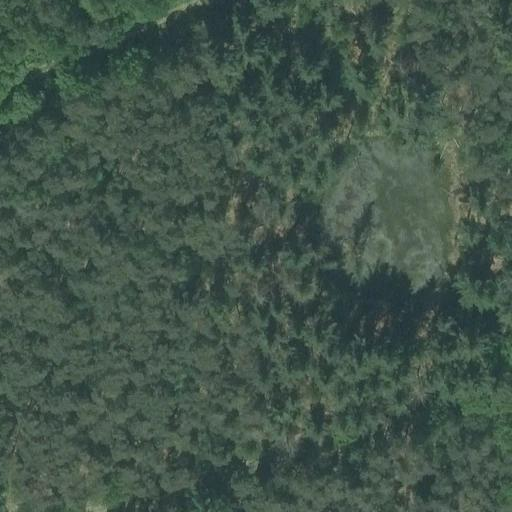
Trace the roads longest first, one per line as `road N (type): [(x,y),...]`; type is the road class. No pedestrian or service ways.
road 1 (track): [(313,0),(510,327),(503,357),(45,511)]
road 2 (track): [(186,0),(0,80)]
